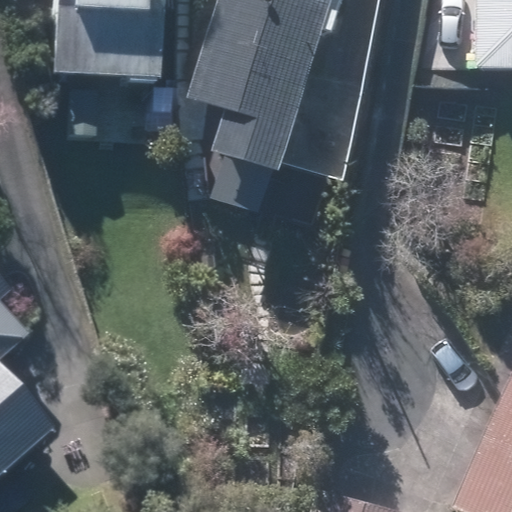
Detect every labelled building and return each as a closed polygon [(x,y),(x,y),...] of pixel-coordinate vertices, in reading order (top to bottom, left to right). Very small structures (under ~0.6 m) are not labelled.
[(168,0),(59,0),(59,72),(168,73),(168,0)] [(305,169),(345,0),(232,0),(209,96),(247,105),(235,152),(305,169)] [(511,0),(479,0),(478,62),(511,62),(511,0)] [(0,474),(59,422),(1,357),(34,328),(5,295),(15,286),(0,269),(0,474)] [(501,511),(511,511),(511,408),(475,502),(501,511)] [(422,511),(331,489),(325,511),(422,511)]
